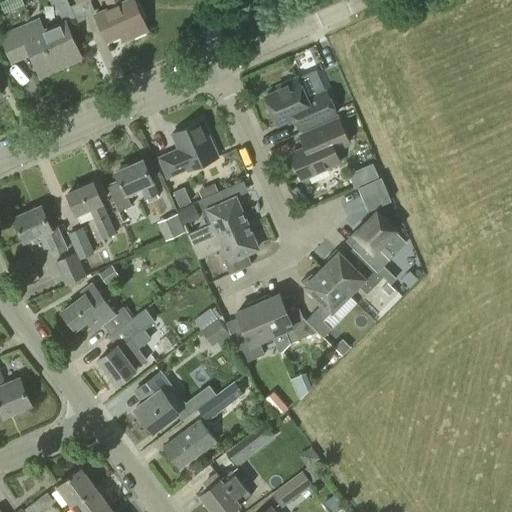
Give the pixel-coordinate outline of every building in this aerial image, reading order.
[(127,0),(124,2),(123,0),(106,0),(110,8),(96,14),(107,40),(128,31),(131,37),(147,30),(133,0),(127,0)] [(81,58),(66,23),(76,18),(69,2),(57,6),(64,22),(43,31),(38,19),(1,35),(10,55),(28,48),(37,68),(64,56),(67,64),(81,58)] [(307,99),(297,77),(277,86),(279,90),(265,96),(277,124),(294,116),(300,130),(336,114),(326,90),(307,99)] [(304,148),(291,154),(301,178),(340,161),(334,149),(349,143),(339,119),(299,136),(304,148)] [(167,179),(188,170),(218,157),(202,120),(172,133),(178,147),(157,157),(167,179)] [(164,210),(151,182),(153,181),(143,159),(115,172),(124,193),(141,186),(153,214),(164,210)] [(350,171),(355,182),(380,170),(375,159),(350,171)] [(358,187),(368,211),(392,200),(381,177),(358,187)] [(115,234),(101,202),(102,202),(93,182),(67,193),(76,213),(77,213),(80,222),(94,216),(104,239),(115,234)] [(185,184),(172,190),(179,204),(191,198),(185,184)] [(192,247),(247,223),(235,197),(224,202),(220,191),(198,200),(203,213),(208,210),(213,222),(187,234),(192,247)] [(51,229),(41,206),(13,218),(24,242),(43,233),(53,255),(67,249),(57,226),(51,229)] [(177,213),(166,218),(174,236),(185,231),(177,213)] [(382,218),(377,213),(356,234),(365,242),(356,251),(366,260),(366,261),(377,272),(383,278),(394,289),(401,283),(383,266),(394,255),(382,243),(394,230),(390,225),(391,223),(384,216),(382,218)] [(247,223),(192,247),(198,259),(224,248),(229,259),(224,262),(230,274),(252,264),(247,253),(258,248),(247,223)] [(83,226),(69,233),(80,259),(94,253),(83,226)] [(377,272),(366,261),(357,269),(336,249),(327,258),(330,260),(322,268),(349,295),(358,285),(367,294),(383,278),(377,272)] [(66,285),(86,276),(76,253),(56,262),(66,285)] [(21,287),(40,279),(35,266),(16,274),(21,287)] [(323,320),(349,295),(322,268),(314,276),(312,274),(301,281),(322,304),(305,320),(317,332),(323,337),(331,329),(323,320)] [(111,334),(132,318),(123,307),(115,313),(92,281),(80,290),(83,295),(62,311),(75,329),(87,320),(94,329),(103,323),(111,333),(111,334)] [(283,350),(290,343),(317,332),(305,320),(303,317),(299,309),(287,314),(279,294),(271,298),(267,295),(256,300),(272,335),(279,352),(283,350)] [(259,340),(272,335),(256,300),(245,304),(244,309),(236,312),(245,332),(232,338),(243,363),(264,354),(259,340)] [(111,334),(109,336),(116,346),(98,360),(116,384),(135,369),(125,356),(137,347),(151,365),(169,352),(162,342),(156,347),(149,338),(151,336),(144,326),(140,329),(132,318),(111,334)] [(223,348),(233,341),(230,333),(218,318),(201,330),(213,346),(219,342),(223,348)] [(153,432),(179,413),(164,393),(172,387),(161,371),(134,391),(143,402),(135,408),(153,432)] [(208,420),(245,392),(254,385),(247,371),(235,379),(237,382),(200,410),(208,420)] [(5,384),(0,372),(0,410),(3,417),(32,405),(20,377),(5,384)] [(284,403),(275,411),(277,413),(279,416),(289,408),(284,403)] [(240,465),(275,438),(273,435),(276,432),(273,429),(283,421),(277,413),(228,453),(235,463),(237,461),(240,465)] [(215,441),(202,423),(193,430),(190,427),(164,447),(180,467),(215,441)] [(72,505),(95,487),(80,467),(57,484),(72,505)] [(213,511),(228,511),(252,495),(233,470),(201,495),(213,511)] [(281,507),(312,484),(308,477),(303,471),(272,494),(281,507)] [(77,511),(102,511),(110,507),(95,487),(72,505),(77,511)] [(27,511),(38,511),(54,500),(47,492),(25,509),(27,511)]
